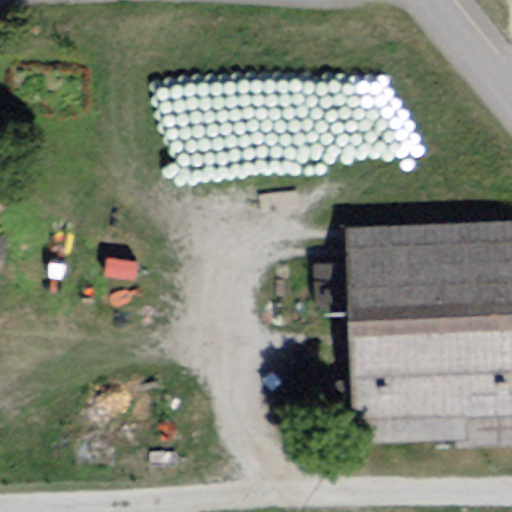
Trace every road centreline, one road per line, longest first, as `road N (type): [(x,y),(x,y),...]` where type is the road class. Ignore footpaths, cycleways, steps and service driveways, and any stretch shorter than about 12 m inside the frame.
road 1 (unclassified): [(89,511),(511,500)]
road 2 (unclassified): [(422,0),(511,109)]
